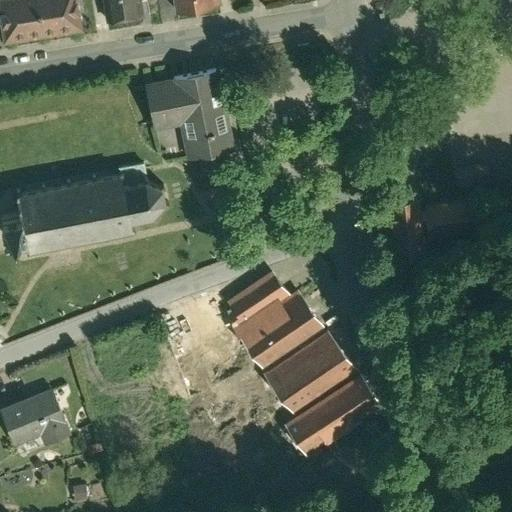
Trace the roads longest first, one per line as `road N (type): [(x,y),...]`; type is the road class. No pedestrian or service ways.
road 1 (residential): [(0,365),(339,237)]
road 2 (residential): [(0,67),(348,12)]
road 3 (residential): [(444,511),(339,237)]
road 4 (residential): [(339,237),(353,95),(348,12)]
